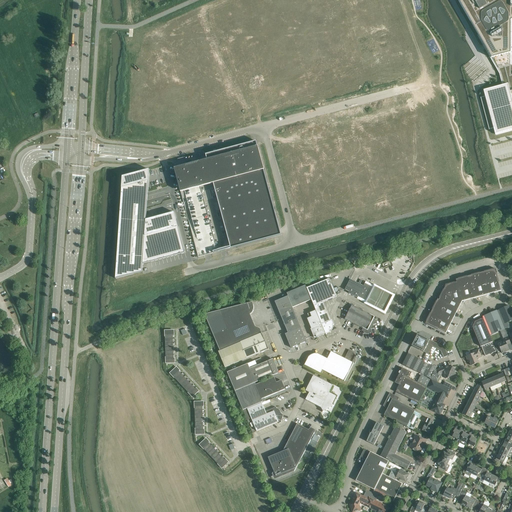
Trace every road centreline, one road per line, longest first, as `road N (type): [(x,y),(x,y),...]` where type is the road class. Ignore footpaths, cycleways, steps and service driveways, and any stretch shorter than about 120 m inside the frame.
road 1 (secondary): [(66,155),(41,511)]
road 2 (secondary): [(53,511),(80,156)]
road 3 (residential): [(451,344),(465,318),(504,299),(503,266),(492,261),(442,278),(415,325)]
road 4 (residential): [(415,325),(349,459),(335,511)]
road 5 (secondary): [(377,349),(426,262),(511,233)]
road 6 (unclassified): [(415,85),(263,125)]
road 7 (secondary): [(77,0),(66,147)]
road 8 (secondary): [(80,147),(89,0)]
road 9 (unclassified): [(32,150),(21,163),(32,200),(28,253),(0,278)]
road 10 (residential): [(189,325),(239,447),(250,442)]
road 11 (unclassified): [(263,125),(295,243)]
road 12 (unknown): [(195,144),(225,261)]
road 13 (unclassified): [(162,153),(192,270)]
